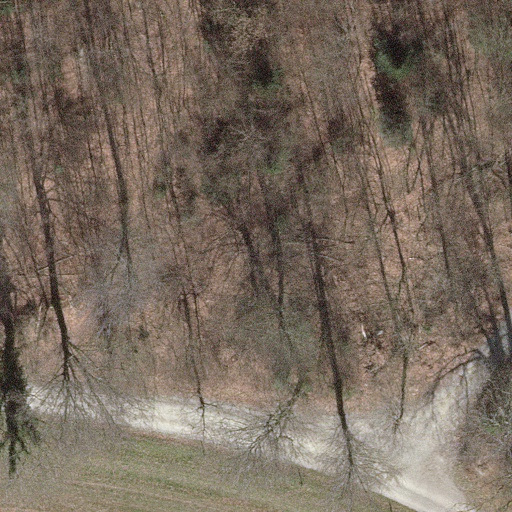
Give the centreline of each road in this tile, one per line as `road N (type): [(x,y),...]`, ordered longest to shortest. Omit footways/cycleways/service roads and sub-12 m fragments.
road 1 (track): [(450,511),(376,470),(258,428),(138,406),(0,399)]
road 2 (track): [(376,470),(511,323)]
